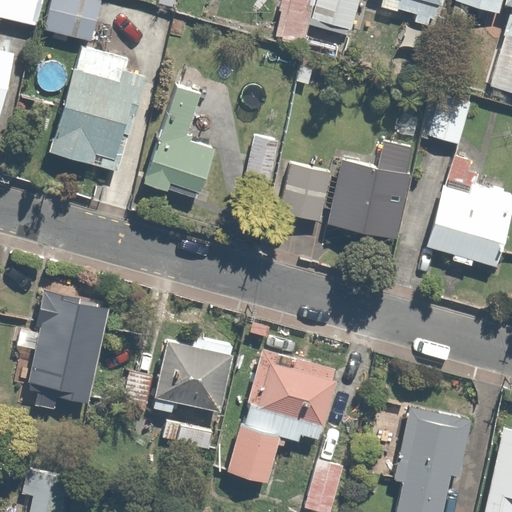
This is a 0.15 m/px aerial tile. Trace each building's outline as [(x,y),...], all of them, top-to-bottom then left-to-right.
[(40,0),(0,0),(0,15),(36,22),(40,0)] [(48,0),(43,22),(98,36),(107,0),(48,0)] [(301,44),(308,0),(277,0),(271,38),(301,44)] [(349,34),(358,0),(316,0),(310,22),(349,34)] [(374,0),(374,2),(413,13),(411,19),(429,24),(435,0),(374,0)] [(456,0),(494,9),(496,0),(456,0)] [(511,0),(503,0),(510,2),(487,82),(511,89),(511,0)] [(142,57),(79,40),(50,148),(114,165),(142,57)] [(0,105),(12,50),(0,47),(0,105)] [(136,179),(167,192),(171,183),(195,194),(216,145),(184,132),(201,93),(176,82),(136,179)] [(459,141),(469,101),(427,91),(417,131),(459,141)] [(281,139),(251,131),(238,177),(269,185),(281,139)] [(377,161),(336,153),(323,222),(394,235),(411,145),(381,139),(377,161)] [(511,189),(474,177),(480,158),(452,149),(422,243),(495,266),(511,212),(511,189)] [(321,217),(330,165),(285,157),(276,210),(321,217)] [(57,396),(92,401),(108,296),(39,285),(21,402),(55,407),(57,396)] [(195,331),(193,340),(162,335),(150,403),(224,417),(237,348),(231,347),(232,338),(195,331)] [(279,430),(318,441),(339,367),(264,346),(230,467),(266,477),(279,430)] [(140,421),(149,369),(126,365),(118,417),(140,421)] [(403,407),(386,476),(399,479),(391,511),(394,511),(441,511),(464,422),(403,407)] [(511,511),(511,421),(505,420),(480,511),(511,511)] [(329,511),(343,460),(317,453),(301,511),(329,511)] [(18,468),(13,490),(20,492),(15,511),(47,511),(55,477),(18,468)] [(7,511),(11,496),(0,493),(0,511),(7,511)]
